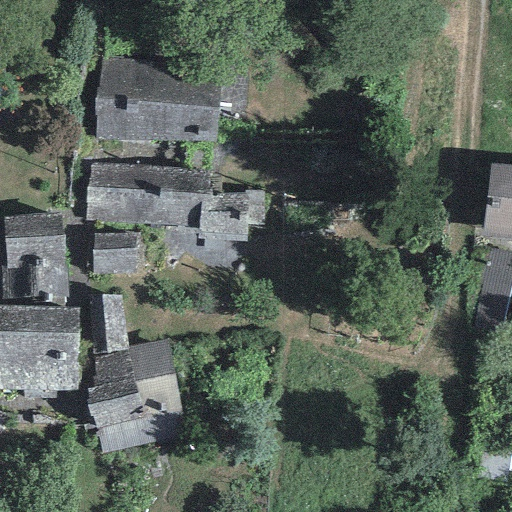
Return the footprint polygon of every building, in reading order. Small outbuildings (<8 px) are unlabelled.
[(159,142),(162,60),(99,56),(95,139),(159,142)] [(162,60),(159,142),(217,145),(222,63),(162,60)] [(264,225),(263,191),(244,191),(244,193),(213,194),(211,173),(91,162),(86,221),(149,225),(149,266),(154,266),(235,268),(234,242),(247,242),(247,226),(264,225)] [(511,167),(489,165),(482,237),(511,240),(511,167)] [(60,214),(2,218),(7,299),(65,296),(60,214)] [(137,232),(93,234),(92,275),(138,272),(137,232)] [(511,276),(511,252),(491,247),(471,327),(498,333),(511,276)] [(120,296),(87,295),(95,376),(85,379),(101,453),(187,436),(166,340),(128,347),(120,296)] [(78,391),(78,310),(0,305),(0,388),(23,389),(24,399),(56,400),(55,390),(78,391)]
